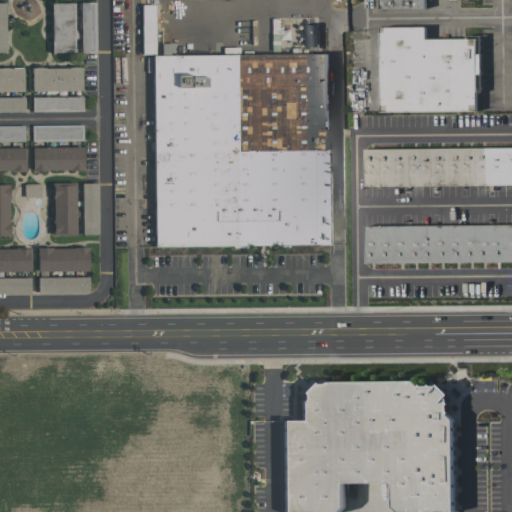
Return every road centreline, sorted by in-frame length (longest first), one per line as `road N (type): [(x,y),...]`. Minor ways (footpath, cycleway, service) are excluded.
road 1 (residential): [(102,0),(106,301)]
road 2 (secondary): [(205,333),(48,333)]
road 3 (secondary): [(435,333),(290,333)]
